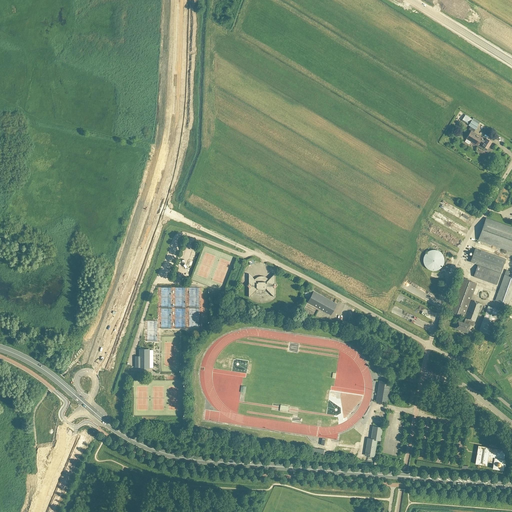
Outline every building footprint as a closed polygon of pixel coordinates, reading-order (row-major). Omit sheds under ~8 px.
[(462,121),(468,125),(471,120),(465,116),(462,121)] [(475,129),(478,124),(471,120),(468,125),(475,129)] [(466,139),(465,141),(469,144),(471,142),(477,146),(486,151),(492,142),(486,138),(485,140),(482,138),(471,131),(466,139)] [(442,202),(439,210),(454,215),(455,212),(451,210),(453,206),(442,202)] [(432,220),(449,228),(452,221),(437,215),(436,217),(434,216),(432,220)] [(511,251),(511,227),(486,218),(478,240),(511,251)] [(428,227),(425,233),(455,247),(458,241),(428,227)] [(500,272),(505,259),(475,248),(474,251),(470,262),(500,272)] [(424,265),(427,268),(429,270),(432,270),(435,270),(438,270),(441,268),(442,266),(444,263),(444,259),(443,256),(441,253),(439,251),(435,250),(432,250),(429,251),(426,253),(424,255),(423,259),(423,262),(424,265)] [(496,284),(500,273),(478,265),(474,276),(496,284)] [(508,305),(511,294),(511,277),(508,276),(509,271),(506,270),(495,300),(508,305)] [(276,286),(276,285),(274,284),(274,276),(273,275),(275,274),(274,274),(266,282),(256,282),(249,274),(248,274),(249,275),(249,276),(249,284),(247,285),(246,285),(246,286),(247,286),(249,287),(249,295),(249,296),(248,297),(249,297),(256,289),(266,289),(274,297),(275,297),(273,296),(274,295),(274,287),(276,286)] [(473,326),(475,321),(482,303),(472,300),(467,315),(466,314),(470,301),(476,284),(461,278),(449,312),(451,313),(450,316),(453,317),(455,314),(466,318),(464,322),(458,320),(456,324),(454,323),(453,327),(455,327),(455,328),(467,332),(470,325),(473,326)] [(307,302),(331,315),(337,304),(313,291),(312,294),(309,298),(307,302)] [(499,315),(496,313),(498,310),(488,306),(479,330),(481,331),(480,333),(484,335),(485,332),(489,334),(494,320),(497,321),(499,315)] [(290,345),(289,352),(297,353),(298,346),(290,345)] [(149,368),(149,349),(139,349),(139,356),(135,356),(135,367),(138,367),(138,368),(149,368)] [(387,403),(390,383),(379,381),(376,401),(387,403)] [(373,426),(371,439),(367,438),(365,455),(374,457),(376,440),(380,440),(382,428),(373,426)] [(317,437),(317,429),(306,428),(306,430),(303,430),(302,433),(305,433),(305,437),(317,437)] [(490,444),(479,442),(476,460),(487,462),(493,463),(493,469),(502,470),(502,471),(503,471),(503,472),(504,471),(504,470),(503,469),(504,466),(505,466),(505,465),(505,464),(504,464),(505,460),(504,460),(505,454),(502,450),(490,448),(490,444)]
